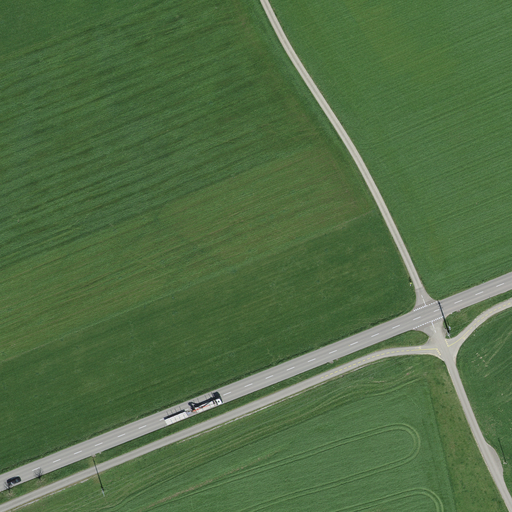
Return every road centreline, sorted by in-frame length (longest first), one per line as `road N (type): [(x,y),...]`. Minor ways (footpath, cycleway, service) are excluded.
road 1 (track): [(511,301),(451,344),(383,352),(0,510)]
road 2 (tertiary): [(511,279),(0,483)]
road 3 (track): [(265,0),(367,178),(429,313)]
